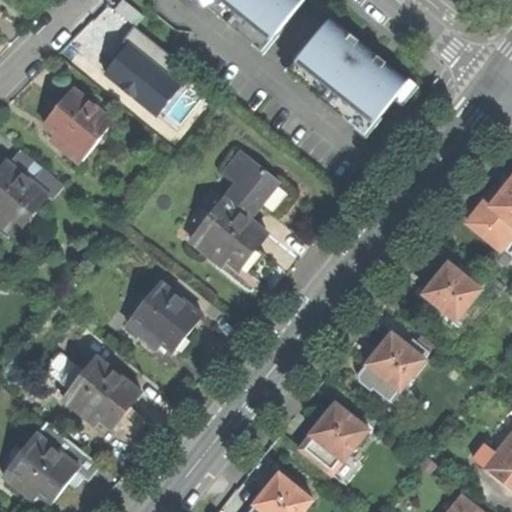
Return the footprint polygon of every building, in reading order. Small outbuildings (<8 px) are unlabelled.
[(124,0),(117,10),(136,25),(137,26),(144,17),(124,0)] [(304,0),(199,0),(263,51),(304,0)] [(360,41),(332,18),(289,71),(366,134),(409,81),(371,50),(369,52),(363,48),(358,44),(360,41)] [(183,61),(137,26),(136,25),(123,41),(124,42),(128,46),(115,62),(105,74),(150,109),(174,80),(170,77),(183,61)] [(111,58),(115,62),(128,46),(124,42),(111,58)] [(182,87),(174,80),(150,109),(158,116),(182,87)] [(59,107),(45,125),(56,134),(52,140),(81,163),(115,121),(74,89),(59,107)] [(22,151),(11,164),(49,195),(53,199),(64,185),(22,151)] [(242,180),(230,194),(255,213),(278,184),(241,154),(228,170),(242,180)] [(0,171),(0,225),(15,237),(49,195),(11,164),(8,162),(0,171)] [(497,189),(469,223),(501,249),(511,237),(511,181),(510,184),(502,193),(497,189)] [(200,232),(192,242),(235,276),(255,252),(269,234),(250,219),(255,213),(230,194),(209,221),(201,214),(192,226),(200,232)] [(460,272),(450,264),(439,278),(437,280),(437,279),(424,294),(440,307),(434,314),(450,327),(456,319),(458,320),(486,285),(464,267),(460,272)] [(163,284),(129,325),(142,336),(154,345),(158,339),(174,352),(203,316),(163,284)] [(382,349),(369,364),(385,375),(375,388),(391,400),(400,389),(401,390),(426,361),(394,334),(382,349)] [(64,356),(50,373),(73,391),(66,400),(92,421),(97,415),(113,428),(128,409),(142,393),(99,358),(87,374),(64,356)] [(373,390),(375,388),(385,375),(369,364),(360,375),(361,381),(373,390)] [(312,435),(301,449),(341,482),(358,460),(350,454),(369,430),(337,405),(324,420),(324,419),(318,426),(311,435),(312,435)] [(52,426),(43,438),(81,468),(78,473),(89,482),(102,466),(52,426)] [(37,433),(24,450),(15,461),(4,476),(35,501),(40,495),(52,505),(69,483),(78,473),(81,468),(43,438),(37,433)] [(475,459),(511,488),(511,437),(497,455),(486,446),(475,459)] [(8,455),(15,461),(24,450),(16,445),(8,455)] [(267,489),(255,505),(256,506),(250,511),(302,511),(312,500),(281,475),(271,487),(268,490),(267,489)] [(481,511),(463,497),(451,511),(481,511)]
